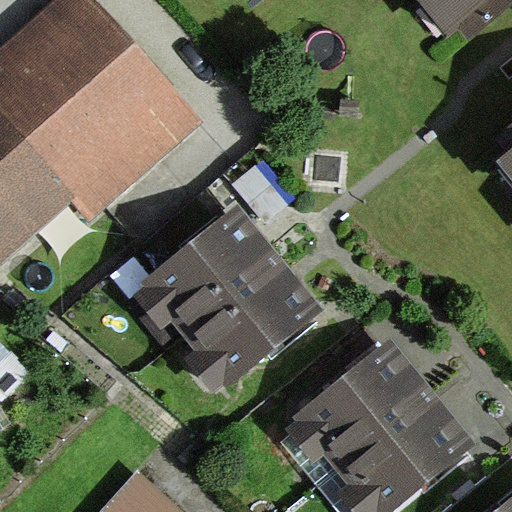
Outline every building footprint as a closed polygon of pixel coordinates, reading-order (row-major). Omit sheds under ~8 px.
[(440,0),(466,31),(504,0),(440,0)] [(0,246),(62,192),(58,187),(148,109),(175,140),(195,123),(91,10),(0,90),(0,246)] [(284,209),(254,171),(236,185),(266,223),(284,209)] [(306,314),(283,287),(252,248),(230,221),(200,245),(194,242),(179,255),(180,262),(150,286),(226,379),(256,355),(262,358),(277,345),(276,339),(306,314)] [(459,447),(439,424),(403,379),(383,354),(353,379),(346,376),(331,388),(333,395),(302,419),(377,511),(379,511),(408,488),(415,491),(430,478),(429,472),(459,447)] [(168,511),(131,479),(101,511),(168,511)]
